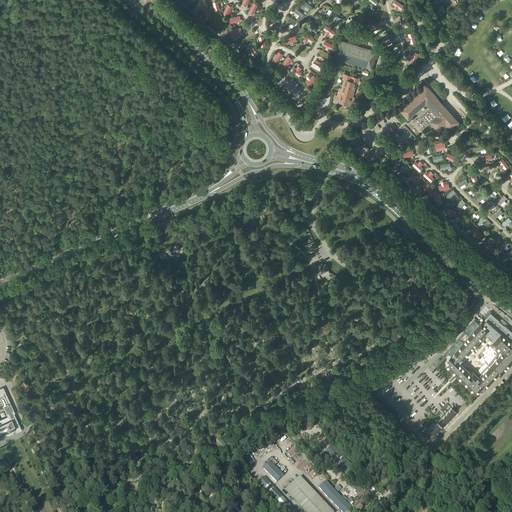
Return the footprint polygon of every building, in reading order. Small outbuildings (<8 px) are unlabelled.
[(372,71),(372,70),(378,52),(343,41),(339,40),(337,45),(333,59),(372,71)] [(339,102),(349,104),(351,96),(352,97),(357,83),(356,83),(357,81),(359,81),(360,79),(352,76),(344,74),(343,79),(344,79),(340,93),(338,92),(337,97),(340,98),(339,102)] [(413,114),(430,99),(428,97),(432,94),(426,88),(408,105),(412,109),(410,111),(413,114)] [(450,129),(458,122),(435,97),(430,101),(432,102),(429,106),(438,116),(431,123),(433,124),(438,130),(445,124),(450,129)] [(408,119),(410,116),(412,115),(405,107),(401,111),(408,119)] [(264,208),(263,205),(260,206),(251,210),(253,214),(262,210),(261,210),(264,208)] [(309,253),(315,250),(314,249),(317,247),(314,241),(306,246),(309,253)] [(180,249),(177,243),(173,246),(172,244),(166,247),(170,254),(175,252),(176,251),(175,251),(180,249)] [(323,265),(322,263),(317,266),(318,268),(315,269),(318,275),(319,275),(328,270),(325,264),(323,265)] [(511,330),(505,324),(504,325),(500,321),(501,320),(492,312),(482,322),(481,322),(479,324),(475,320),(447,352),(451,355),(447,359),(449,361),(445,364),(456,375),(476,394),(480,390),(483,392),(487,389),(485,388),(499,374),(500,375),(511,361),(511,330)] [(15,413),(3,387),(0,388),(0,400),(1,402),(1,401),(2,401),(4,405),(3,405),(4,407),(6,411),(5,411),(7,417),(8,416),(10,420),(1,424),(0,423),(0,440),(6,438),(6,437),(7,434),(8,434),(9,434),(11,433),(12,433),(13,432),(13,431),(14,430),(14,429),(16,428),(16,430),(21,428),(14,414),(15,413)] [(465,403),(456,411),(458,413),(467,405),(465,403)] [(441,419),(446,424),(456,414),(451,409),(441,419)] [(436,434),(442,428),(437,423),(431,429),(436,434)] [(428,438),(432,433),(426,428),(422,432),(428,438)] [(335,462),(341,456),(331,445),(325,452),(335,462)] [(291,459),(298,453),(294,449),(288,455),(291,459)] [(242,460),(249,468),(254,464),(247,455),(242,460)] [(343,458),(337,465),(341,469),(343,468),(348,476),(355,470),(343,458)] [(276,482),(283,476),(270,462),(263,469),(276,482)] [(332,511),(299,477),(285,490),(305,511),(332,511)] [(285,511),(296,511),(264,478),(258,484),(285,511)] [(326,482),(319,488),(327,498),(341,511),(347,511),(348,511),(351,508),(348,505),(346,503),(338,495),(326,482)] [(360,487),(356,491),(361,497),(366,492),(364,490),(363,491),(360,487)] [(356,511),(359,511),(363,509),(360,506),(361,504),(359,502),(354,506),(357,508),(355,510),(356,511)]
